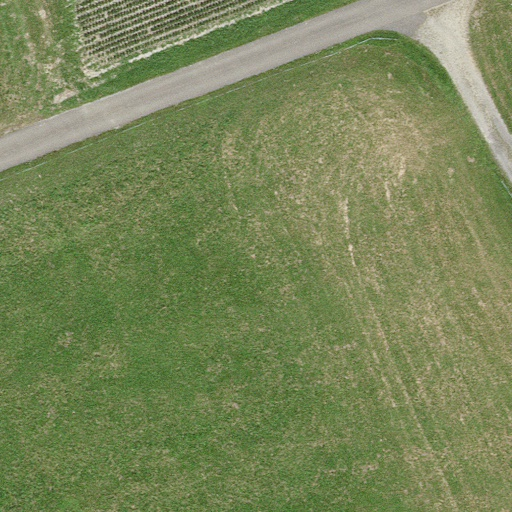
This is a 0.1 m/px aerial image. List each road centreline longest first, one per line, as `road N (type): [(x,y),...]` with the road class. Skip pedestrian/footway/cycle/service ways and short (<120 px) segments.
road 1 (track): [(0,163),(426,0)]
road 2 (track): [(438,0),(511,151)]
